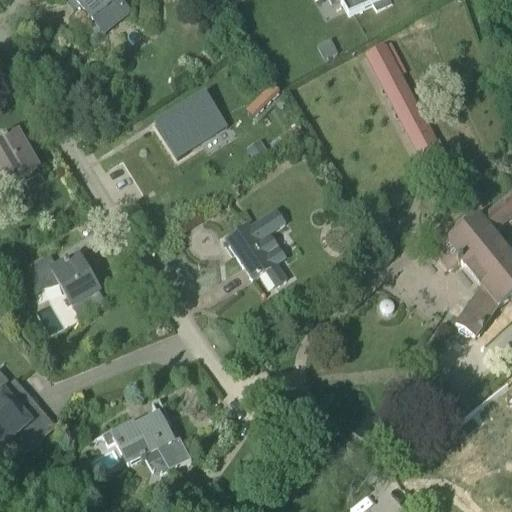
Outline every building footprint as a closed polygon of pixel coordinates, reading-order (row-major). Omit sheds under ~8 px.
[(73,0),(93,24),(104,36),(130,16),(119,2),(121,0),(73,0)] [(344,0),(345,1),(340,3),(348,19),(372,7),(376,14),(391,5),(388,0),(344,0)] [(325,65),(338,58),(330,43),(317,50),(325,65)] [(424,126),(384,49),(365,59),(405,135),(407,134),(431,180),(446,172),(422,127),(424,126)] [(272,91),(261,107),(270,113),(281,97),(272,91)] [(208,117),(218,110),(206,93),(156,127),(179,161),(220,134),(208,117)] [(292,132),(278,141),(283,150),(298,142),(292,132)] [(7,142),(0,145),(0,168),(11,188),(38,173),(18,138),(8,144),(7,142)] [(263,148),(250,157),(256,167),(270,158),(263,148)] [(455,328),(458,330),(458,336),(466,342),(473,341),(474,342),(481,332),(483,333),(485,329),(484,328),(498,309),(498,310),(511,298),(511,260),(492,236),(511,219),(511,196),(480,222),(478,220),(434,256),(448,274),(461,264),(482,289),(455,328)] [(287,283),(277,269),(262,245),(285,229),(276,216),(252,232),(250,229),(232,241),(235,244),(228,248),(253,285),(265,276),(275,291),(287,283)] [(82,307),(89,318),(106,308),(80,262),(69,268),(68,266),(65,268),(57,273),(50,260),(28,273),(36,295),(59,287),(73,312),(82,307)] [(384,318),(388,318),(391,316),(393,313),(393,309),(391,306),(388,304),(384,304),(381,306),(379,309),(379,313),(381,316),(384,318)] [(0,381),(0,439),(13,428),(32,449),(54,429),(26,398),(20,403),(0,381)] [(159,421),(135,434),(133,432),(132,432),(128,429),(123,432),(122,438),(115,442),(112,443),(114,447),(127,471),(165,451),(177,472),(191,464),(177,437),(170,441),(153,409),(159,406),(160,409),(161,408),(159,405),(152,409),(159,421)] [(112,443),(115,442),(111,434),(102,439),(108,450),(114,447),(112,443)] [(40,499),(53,511),(62,511),(76,499),(58,481),(40,499)]
